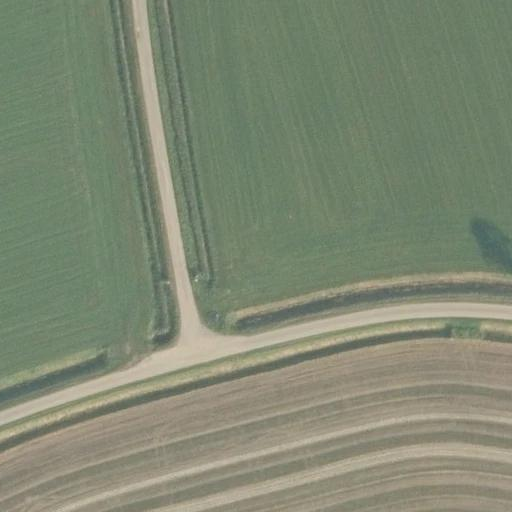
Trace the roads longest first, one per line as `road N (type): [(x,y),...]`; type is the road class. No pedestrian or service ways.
road 1 (unclassified): [(192,355),(137,0)]
road 2 (tertiary): [(192,355),(427,308),(511,311)]
road 3 (tertiary): [(0,418),(192,355)]
